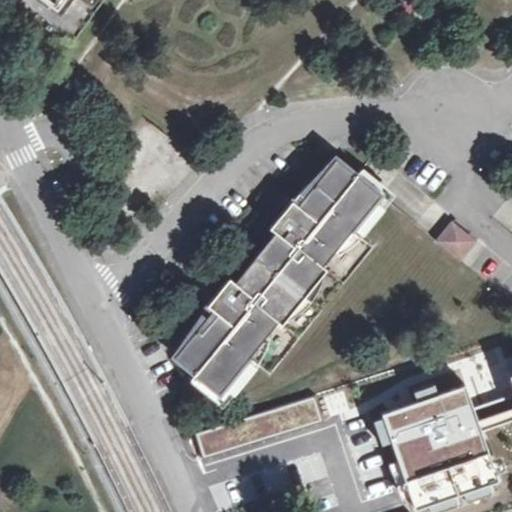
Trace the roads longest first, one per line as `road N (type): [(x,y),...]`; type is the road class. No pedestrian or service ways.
road 1 (residential): [(94,309),(160,248),(252,141),(282,125),(423,111),(451,119),(472,138),(511,93)]
road 2 (unclassified): [(187,511),(94,309)]
road 3 (unclassified): [(94,309),(0,115)]
